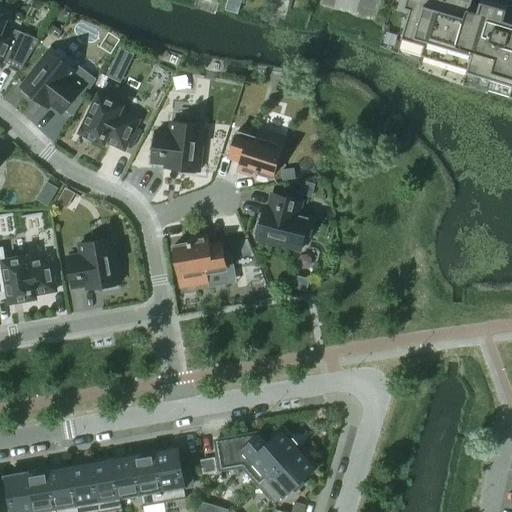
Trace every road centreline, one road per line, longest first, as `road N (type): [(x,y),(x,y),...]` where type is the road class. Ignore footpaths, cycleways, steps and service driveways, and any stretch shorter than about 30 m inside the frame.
road 1 (residential): [(0,111),(59,163),(105,185),(149,221)]
road 2 (residential): [(0,445),(182,413)]
road 3 (residential): [(182,413),(363,381)]
road 4 (residential): [(0,342),(164,313)]
road 5 (residential): [(343,511),(376,399),(363,381)]
